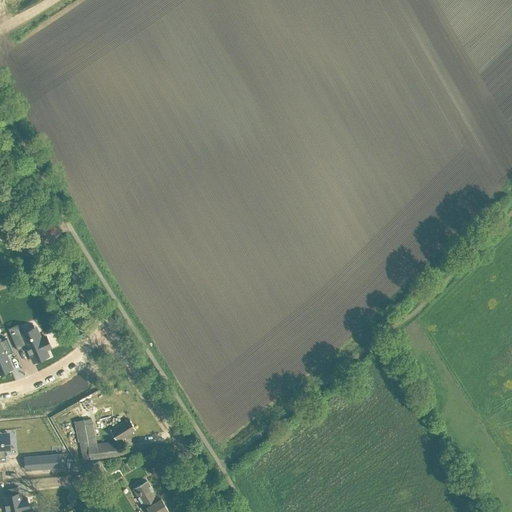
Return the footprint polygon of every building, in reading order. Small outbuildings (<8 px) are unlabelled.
[(18,323),(8,328),(17,350),(26,346),(33,361),(48,355),(45,349),(51,347),(46,336),(41,338),(38,333),(25,339),(21,332),(18,323)] [(0,346),(0,372),(12,367),(6,353),(12,351),(7,337),(0,340),(0,342),(1,346),(0,346)] [(92,418),(74,421),(78,441),(79,441),(83,460),(119,456),(119,455),(129,453),(129,447),(118,448),(118,444),(113,445),(112,441),(96,443),(92,418)] [(127,422),(125,419),(109,429),(118,443),(134,433),(131,429),(134,427),(130,420),(127,422)] [(60,454),(29,456),(30,469),(61,466),(60,454)] [(93,464),(91,461),(84,465),(94,481),(106,474),(98,461),(93,464)] [(79,478),(73,481),(77,490),(83,486),(79,478)] [(158,500),(147,481),(133,489),(146,511),(163,511),(167,510),(161,499),(158,500)] [(7,495),(4,496),(4,498),(7,511),(23,511),(23,510),(29,509),(26,497),(21,498),(20,492),(19,493),(17,486),(6,488),(7,495)]
